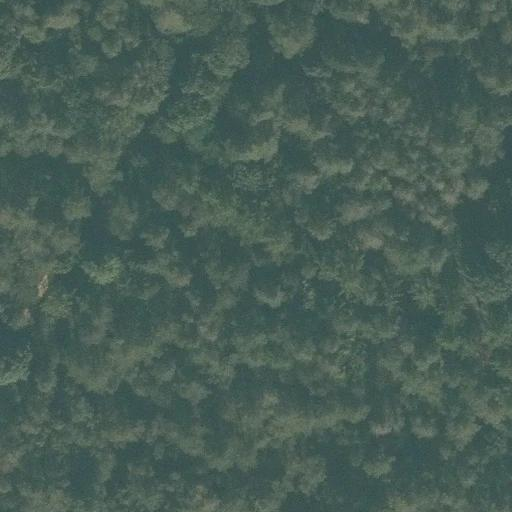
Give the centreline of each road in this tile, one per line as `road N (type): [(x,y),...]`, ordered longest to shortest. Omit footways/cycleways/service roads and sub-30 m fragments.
road 1 (track): [(219,0),(0,374)]
road 2 (track): [(511,335),(141,125)]
road 3 (track): [(157,111),(0,23)]
